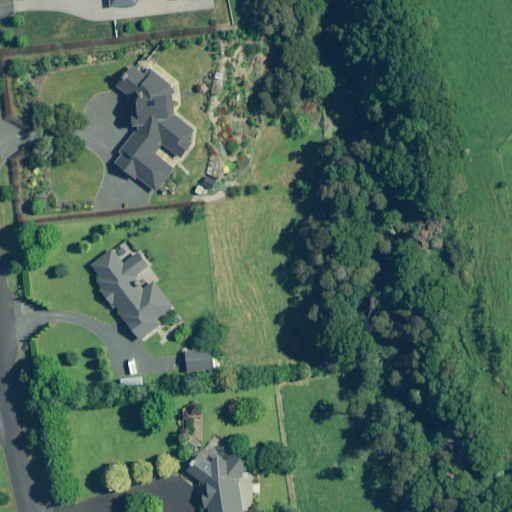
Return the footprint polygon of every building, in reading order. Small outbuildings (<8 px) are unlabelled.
[(109,0),(111,9),(140,5),(138,0),(109,0)] [(119,88),(133,100),(133,102),(131,107),(136,130),(140,130),(115,162),(138,180),(139,178),(157,192),(175,169),(156,154),(163,144),(182,159),(194,144),(189,140),(196,131),(177,116),(174,87),(152,70),(147,77),(135,68),(119,88)] [(126,265),(116,251),(95,266),(104,279),(100,282),(142,341),(163,326),(159,320),(176,309),(157,283),(144,292),(135,280),(151,269),(141,254),(126,265)] [(217,370),(215,349),(189,352),(190,373),(217,370)] [(229,462),(227,461),(221,456),(212,467),(203,460),(192,474),(203,483),(207,508),(213,511),(245,511),(241,481),(251,466),(235,455),(229,462)]
